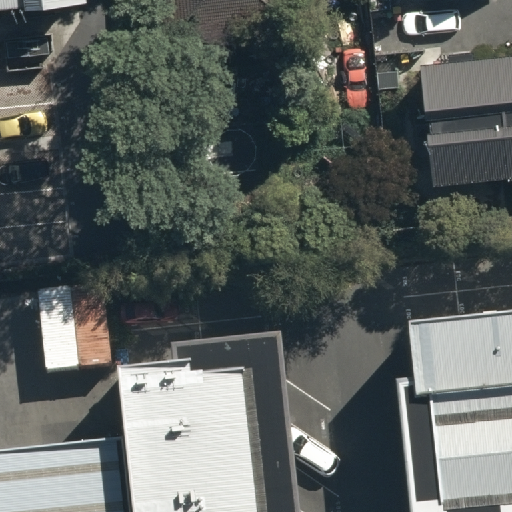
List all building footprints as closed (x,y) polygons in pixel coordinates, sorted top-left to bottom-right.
[(163,0),(167,33),(305,18),(302,0),(163,0)] [(511,33),(419,43),(433,170),(511,161),(511,33)] [(511,511),(511,327),(386,338),(400,511),(511,511)] [(280,511),(264,344),(117,359),(132,511),(280,511)] [(120,511),(114,443),(0,452),(0,511),(120,511)]
